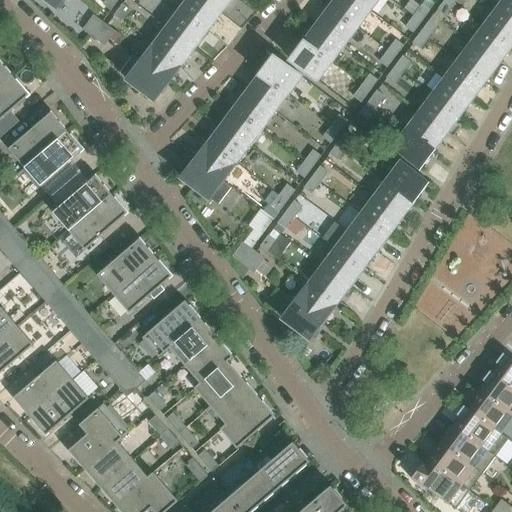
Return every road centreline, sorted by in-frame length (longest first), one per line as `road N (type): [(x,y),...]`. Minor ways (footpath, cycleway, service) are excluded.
road 1 (residential): [(511,92),(339,382),(307,407)]
road 2 (residential): [(307,407),(134,166)]
road 3 (residential): [(295,0),(134,166)]
road 4 (residential): [(363,477),(511,322)]
road 5 (residential): [(134,166),(71,68),(0,1)]
